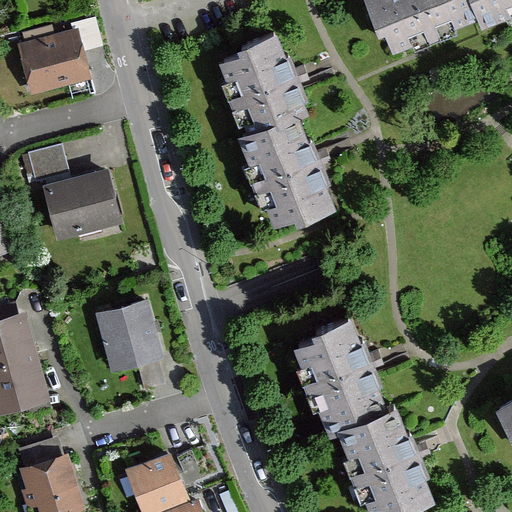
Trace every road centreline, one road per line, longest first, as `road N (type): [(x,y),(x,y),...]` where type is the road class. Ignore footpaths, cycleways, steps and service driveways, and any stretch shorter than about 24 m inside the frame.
road 1 (residential): [(118,0),(230,393),(273,511)]
road 2 (unknown): [(187,246),(0,285)]
